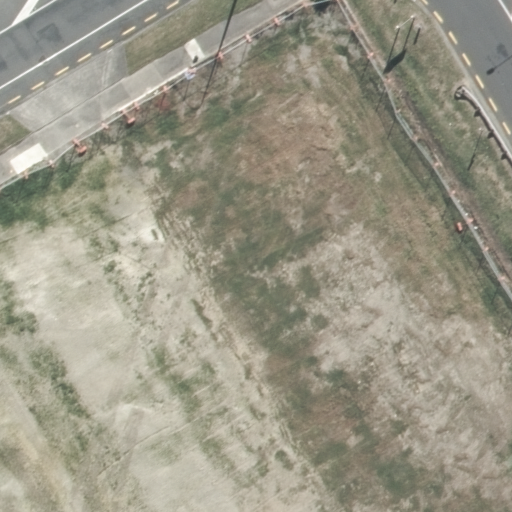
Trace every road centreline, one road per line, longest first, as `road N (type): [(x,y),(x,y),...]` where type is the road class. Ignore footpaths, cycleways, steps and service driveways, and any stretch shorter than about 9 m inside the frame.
road 1 (secondary): [(0,295),(427,70)]
road 2 (trunk): [(427,70),(207,0)]
